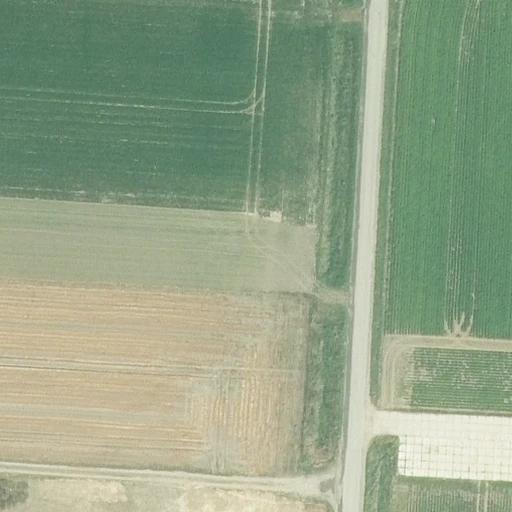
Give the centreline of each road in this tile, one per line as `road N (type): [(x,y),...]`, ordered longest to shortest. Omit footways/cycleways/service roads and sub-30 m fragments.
road 1 (unclassified): [(348,511),(375,0)]
road 2 (track): [(349,494),(0,472)]
road 3 (track): [(353,421),(511,428)]
